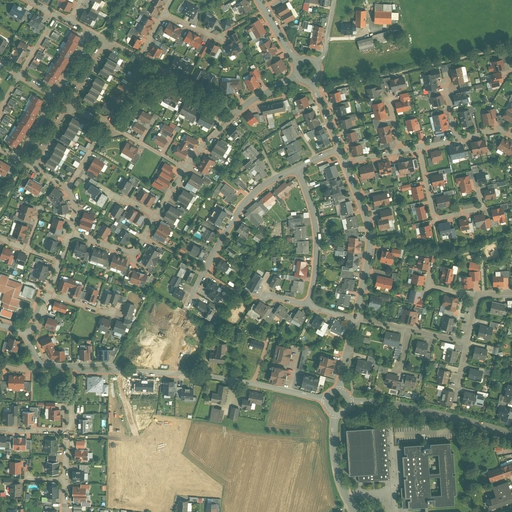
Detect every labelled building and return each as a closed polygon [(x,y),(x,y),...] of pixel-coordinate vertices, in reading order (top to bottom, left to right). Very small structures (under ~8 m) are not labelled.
[(67,1),(65,0),(64,0),(63,2),(60,7),(69,11),(73,4),(67,1)] [(160,0),(153,0),(151,4),(160,9),(161,7),(164,2),(160,0)] [(247,2),(245,0),(243,0),(236,5),(237,6),(239,10),(242,15),(251,10),(249,5),(247,2)] [(196,7),(187,2),(181,12),(192,19),(196,12),(198,9),(196,7)] [(229,3),(221,8),(224,12),(231,8),(229,3)] [(160,9),(151,4),(148,10),(148,11),(150,12),(156,15),(159,10),(160,9)] [(286,4),(277,9),(281,17),(282,16),(290,11),(286,4)] [(22,8),(19,6),(18,7),(15,5),(10,14),(20,20),(21,20),(25,11),(22,9),(22,8)] [(101,9),(94,5),(91,10),(98,14),(101,9)] [(392,6),(375,5),(374,23),(391,24),(392,6)] [(91,10),(89,14),(84,11),(80,19),(81,20),(82,20),(84,21),(85,21),(86,22),(87,21),(91,23),(93,19),(95,20),(98,14),(91,10)] [(25,11),(21,20),(20,20),(22,22),(24,20),(26,21),(31,13),(25,11)] [(295,18),(291,11),(290,11),(282,16),(286,23),(295,18)] [(366,11),(357,11),(356,25),(356,28),(365,28),(366,11)] [(42,19),(35,14),(29,23),(32,25),(32,26),(35,29),(36,27),(37,28),(40,22),(42,19)] [(212,17),(207,15),(207,16),(203,23),(206,24),(206,25),(209,26),(212,27),(216,19),(212,17)] [(147,18),(144,17),(143,17),(140,23),(150,28),(150,27),(150,26),(153,21),(147,18)] [(227,20),(221,24),(225,30),(231,26),(227,20)] [(258,21),(250,25),(250,26),(247,27),(247,29),(248,31),(250,32),(253,30),(257,37),(257,38),(263,34),(265,33),(258,21)] [(45,25),(40,22),(37,28),(38,29),(38,30),(37,32),(40,34),(45,25)] [(150,28),(140,23),(137,29),(137,30),(140,31),(146,35),(148,30),(149,30),(150,28)] [(174,26),(169,23),(166,29),(164,32),(171,36),(176,27),(174,26)] [(356,25),(341,24),(341,34),(341,33),(345,34),(352,34),(352,31),(356,31),(356,28),(356,25)] [(323,28),(313,26),(311,33),(322,35),(323,28)] [(162,27),(158,34),(162,37),(164,32),(166,29),(162,27)] [(178,28),(176,27),(171,36),(176,39),(177,39),(178,36),(182,30),(177,28),(178,28)] [(138,35),(130,30),(127,36),(128,37),(132,39),(133,37),(136,38),(138,35)] [(80,38),(72,32),(68,38),(78,43),(78,41),(80,38)] [(185,40),(184,41),(191,45),(196,36),(194,35),(189,32),(185,40)] [(311,40),(321,41),(322,35),(311,33),(310,39),(311,40)] [(240,41),(236,34),(230,37),(233,43),(236,41),(236,42),(240,41)] [(263,34),(257,38),(257,37),(251,41),(253,45),(255,44),(262,40),(265,38),(263,34)] [(197,36),(196,36),(191,45),(197,48),(197,47),(198,48),(199,45),(202,39),(197,37),(197,36)] [(136,38),(133,37),(132,39),(131,41),(132,41),(130,44),(132,45),(132,46),(135,47),(138,48),(139,48),(140,45),(140,44),(142,41),(136,38)] [(78,43),(68,38),(69,38),(66,43),(76,49),(76,47),(78,43)] [(367,40),(357,42),(360,52),(375,48),(372,38),(367,40)] [(264,43),(260,46),(263,52),(273,46),(272,44),(270,40),(264,43)] [(321,41),(311,40),(310,47),(320,49),(321,41)] [(233,43),(225,47),(230,56),(233,54),(234,54),(237,53),(237,52),(241,50),(236,42),(236,41),(233,43)] [(28,46),(21,42),(18,47),(19,48),(25,51),(28,46)] [(76,49),(66,43),(63,49),(72,54),(74,51),(76,49)] [(213,44),(211,43),(210,45),(209,45),(208,45),(207,48),(205,51),(206,51),(213,55),(214,53),(216,53),(219,47),(215,45),(213,44)] [(168,47),(163,44),(160,49),(161,50),(160,52),(164,55),(168,47)] [(160,49),(154,46),(152,48),(151,49),(150,52),(150,53),(158,57),(160,52),(161,50),(160,49)] [(273,46),(263,52),(266,57),(267,57),(271,55),(276,52),(274,48),(274,47),(273,46)] [(25,51),(19,48),(18,51),(17,50),(14,55),(15,56),(13,59),(21,63),(27,52),(25,51)] [(72,54),(63,49),(60,54),(70,59),(70,57),(72,54)] [(117,57),(111,53),(107,59),(116,64),(118,60),(118,61),(118,60),(119,58),(117,57)] [(70,59),(60,54),(61,54),(58,59),(68,65),(68,63),(70,59)] [(127,58),(119,54),(117,57),(119,58),(123,60),(125,62),(127,58)] [(505,54),(498,56),(499,61),(502,60),(503,63),(507,62),(505,54)] [(188,61),(182,58),(181,59),(175,56),(169,67),(177,71),(178,68),(182,70),(180,73),(187,77),(193,66),(187,62),(188,61)] [(266,62),(265,63),(268,68),(272,65),(276,63),(273,58),(273,59),(266,62)] [(68,65),(58,59),(55,65),(54,64),(64,70),(66,67),(68,65)] [(116,64),(107,59),(108,59),(105,64),(105,65),(114,70),(117,64),(116,64)] [(276,63),(272,65),(277,74),(278,73),(279,73),(281,72),(281,71),(286,69),(281,60),(276,63)] [(499,61),(492,62),(493,65),(492,66),(493,71),(494,71),(504,69),(503,67),(502,65),(503,63),(502,60),(499,61)] [(64,70),(54,64),(51,69),(61,75),(61,72),(63,69),(64,70)] [(114,70),(105,65),(102,70),(101,69),(111,75),(114,70)] [(460,68),(451,70),(452,75),(452,77),(463,75),(462,71),(461,70),(460,68)] [(61,75),(51,69),(48,74),(47,74),(57,80),(59,76),(61,75)] [(111,75),(101,69),(98,75),(107,80),(110,75),(111,75)] [(198,69),(193,78),(199,82),(201,79),(204,72),(198,69)] [(260,76),(256,69),(250,72),(253,77),(254,76),(256,79),(260,76)] [(438,69),(431,71),(431,74),(434,74),(435,78),(440,77),(438,69)] [(57,80),(47,74),(44,79),(53,84),(55,81),(57,80)] [(431,74),(428,75),(427,74),(425,75),(424,76),(425,77),(423,78),(425,84),(436,81),(435,78),(434,74),(431,74)] [(210,75),(206,81),(205,85),(211,88),(216,79),(210,75)] [(463,75),(452,77),(453,79),(454,84),(459,83),(463,82),(463,80),(464,79),(463,75)] [(253,77),(246,81),(249,86),(249,87),(251,91),(252,90),(255,89),(255,88),(260,85),(256,79),(254,76),(253,77)] [(493,78),(489,78),(490,82),(491,87),(492,87),(493,88),(495,87),(495,86),(500,85),(499,82),(502,82),(502,78),(501,76),(493,78)] [(105,83),(96,78),(93,83),(103,89),(102,89),(103,89),(102,88),(105,83)] [(237,79),(222,78),(221,92),(232,93),(233,89),(234,89),(235,81),(240,81),(240,79),(237,79)] [(404,78),(397,79),(392,80),(392,81),(391,81),(390,81),(391,84),(392,91),(399,90),(400,90),(402,90),(403,89),(406,88),(404,78)] [(436,81),(425,84),(425,86),(425,89),(427,90),(436,88),(437,88),(436,81)] [(103,89),(93,83),(94,84),(91,89),(99,94),(100,94),(99,94),(102,89),(103,89)] [(379,87),(368,89),(369,92),(367,95),(369,97),(369,98),(378,96),(377,92),(380,91),(379,87)] [(99,94),(91,89),(90,89),(91,89),(88,94),(87,94),(86,94),(87,94),(96,100),(99,94),(99,95),(99,94)] [(174,95),(172,94),(171,92),(169,91),(167,95),(163,102),(169,105),(174,95)] [(338,93),(330,95),(331,98),(330,98),(331,102),(332,102),(341,100),(340,95),(339,92),(338,93)] [(462,94),(453,96),(455,105),(459,105),(460,105),(463,105),(464,103),(466,103),(465,99),(466,98),(465,94),(465,93),(462,94)] [(96,100),(87,94),(86,94),(83,100),(92,105),(95,99),(96,100)] [(179,96),(177,97),(174,95),(169,105),(175,108),(181,97),(179,96)] [(43,101),(34,96),(31,101),(41,107),(41,104),(43,101)] [(438,96),(431,98),(432,104),(435,104),(435,106),(436,107),(439,106),(440,105),(443,104),(441,96),(438,96)] [(303,98),(302,98),(300,99),(299,100),(296,101),(299,106),(299,109),(304,107),(308,105),(307,102),(308,101),(306,98),(305,97),(303,98)] [(401,99),(401,102),(396,103),(398,112),(408,110),(406,98),(401,99)] [(41,107),(31,101),(32,102),(29,107),(39,112),(39,110),(41,107)] [(282,102),(270,105),(272,114),(284,111),(282,102)] [(189,105),(185,103),(182,109),(180,113),(186,116),(191,106),(190,105),(189,105)] [(376,104),(373,105),(374,112),(384,110),(384,108),(382,103),(376,104)] [(112,109),(104,105),(101,109),(109,114),(112,109)] [(270,105),(262,107),(264,115),(272,114),(270,105)] [(193,107),(191,106),(186,116),(191,119),(192,119),(194,116),(197,109),(193,107)] [(340,107),(335,108),(336,111),(335,111),(336,115),(337,115),(340,115),(343,115),(343,114),(345,113),(345,110),(346,110),(345,108),(345,106),(340,107)] [(39,112),(29,107),(26,112),(36,117),(35,117),(37,114),(39,112)] [(494,109),(488,111),(488,113),(491,113),(492,118),(496,117),(494,109)] [(384,110),(374,112),(376,119),(377,120),(379,119),(386,117),(384,112),(385,112),(384,110)] [(511,113),(507,110),(508,110),(507,110),(505,114),(506,114),(504,117),(503,117),(504,118),(511,123),(511,120),(511,113)] [(312,112),(305,114),(305,115),(305,117),(307,121),(316,118),(316,116),(315,116),(314,111),(312,112)] [(461,119),(470,117),(469,114),(468,111),(459,113),(461,119)] [(36,117),(26,112),(27,112),(24,117),(34,123),(34,121),(36,117)] [(152,117),(143,112),(139,118),(142,119),(147,122),(148,123),(150,120),(152,117)] [(253,115),(251,112),(244,117),(251,125),(257,121),(257,120),(253,115)] [(488,113),(483,114),(484,118),(484,119),(484,121),(484,124),(485,124),(485,125),(493,123),(492,118),(491,113),(488,113)] [(205,116),(202,114),(202,115),(201,115),(199,119),(197,123),(203,126),(209,115),(207,114),(206,116),(205,116)] [(440,115),(433,116),(433,117),(434,124),(446,121),(446,120),(447,119),(446,117),(445,116),(444,114),(440,115)] [(209,115),(203,126),(209,129),(211,127),(213,122),(213,121),(214,120),(211,119),(210,118),(211,116),(209,115)] [(34,123),(24,117),(21,123),(20,122),(30,128),(32,125),(34,123)] [(470,117),(461,119),(462,127),(472,125),(470,117)] [(79,122),(72,118),(69,124),(70,124),(78,129),(81,123),(79,122)] [(316,118),(307,121),(308,125),(309,126),(310,128),(317,126),(319,125),(317,119),(316,118)] [(345,120),(340,121),(341,124),(340,124),(341,128),(342,128),(351,126),(350,123),(351,123),(350,121),(354,120),(354,118),(345,120)] [(416,119),(406,121),(407,126),(408,131),(413,130),(413,131),(419,129),(418,125),(417,124),(416,119)] [(446,121),(434,124),(436,131),(443,130),(448,129),(447,126),(448,125),(447,123),(446,122),(446,121)] [(30,128),(20,122),(17,127),(26,132),(28,129),(30,128)] [(290,122),(281,128),(282,131),(290,127),(288,123),(290,122)] [(139,124),(136,123),(133,129),(142,134),(144,131),(145,128),(144,127),(139,124)] [(78,129),(70,124),(67,130),(76,135),(79,130),(79,129),(78,129)] [(173,130),(164,124),(161,130),(162,132),(168,135),(170,136),(171,133),(172,133),(173,130)] [(245,132),(239,125),(236,128),(240,132),(239,132),(242,135),(245,132)] [(236,128),(234,126),(227,132),(233,138),(234,137),(235,137),(237,136),(237,134),(239,132),(240,132),(236,128)] [(290,127),(282,131),(285,136),(286,135),(289,140),(293,138),(297,136),(292,126),(290,127)] [(381,128),(379,128),(379,129),(380,136),(391,133),(390,132),(389,126),(381,128)] [(26,132),(17,127),(14,132),(24,138),(24,136),(26,132)] [(323,129),(315,132),(315,133),(313,134),(314,137),(317,136),(319,141),(318,142),(320,147),(321,146),(321,147),(329,143),(323,129)] [(76,135),(67,130),(64,135),(71,140),(72,141),(73,140),(72,140),(75,135),(76,135)] [(24,138),(14,132),(11,137),(10,137),(20,143),(22,140),(24,138)] [(350,133),(346,134),(347,137),(346,138),(347,141),(348,141),(350,141),(351,141),(353,141),(354,140),(356,140),(355,135),(354,132),(350,133)] [(391,133),(380,136),(382,143),(389,141),(392,141),(391,135),(391,133)] [(71,140),(64,135),(63,134),(63,135),(60,140),(68,145),(71,140)] [(159,137),(158,136),(154,142),(163,147),(165,144),(167,141),(165,140),(159,137)] [(197,141),(188,136),(187,137),(185,141),(184,142),(184,143),(188,145),(193,148),(197,141)] [(20,143),(10,137),(7,142),(16,148),(18,144),(20,143)] [(499,137),(494,145),(498,147),(502,140),(499,137)] [(293,138),(289,140),(284,142),(286,146),(287,146),(295,141),(293,138)] [(507,142),(503,139),(502,140),(498,147),(497,148),(503,152),(509,142),(507,141),(507,142)] [(485,140),(480,141),(478,141),(480,153),(487,151),(486,147),(485,140)] [(220,142),(218,141),(216,145),(215,147),(224,153),(228,147),(227,146),(220,142)] [(295,141),(287,146),(289,150),(290,149),(293,155),(298,153),(302,150),(297,141),(295,141)] [(476,142),(471,143),(474,154),(480,153),(478,141),(476,142)] [(249,142),(245,146),(245,147),(243,149),(245,151),(251,145),(249,142)] [(511,143),(509,142),(503,152),(509,155),(511,151),(511,144),(511,143)] [(67,148),(58,143),(55,148),(55,149),(56,149),(63,154),(63,153),(67,148)] [(138,150),(127,144),(123,151),(127,153),(126,154),(133,158),(135,154),(138,150)] [(259,154),(251,145),(245,151),(243,152),(246,156),(247,155),(251,160),(255,156),(259,154)] [(356,146),(351,147),(352,150),(351,151),(352,154),(353,155),(356,154),(359,154),(359,153),(361,153),(361,149),(361,147),(361,145),(356,146)] [(463,145),(456,147),(458,158),(465,157),(464,152),(463,145)] [(179,147),(178,147),(175,154),(184,159),(188,152),(185,151),(179,147)] [(224,153),(215,147),(213,150),(211,153),(213,154),(220,158),(221,159),(224,153)] [(456,147),(449,148),(451,155),(452,160),(458,158),(456,147)] [(63,154),(56,149),(55,149),(53,154),(52,154),(61,160),(61,159),(64,154),(63,153),(63,154)] [(437,151),(434,152),(431,153),(432,158),(433,161),(442,159),(440,151),(437,151)] [(293,155),(288,157),(290,161),(299,156),(298,153),(293,155)] [(61,160),(52,154),(52,155),(49,160),(57,164),(57,165),(58,165),(61,160)] [(140,157),(135,154),(133,158),(131,162),(136,165),(140,157)] [(207,158),(205,156),(202,161),(202,160),(200,162),(210,168),(214,162),(207,158)] [(251,160),(244,166),(247,169),(258,160),(255,156),(251,160)] [(57,164),(49,160),(48,159),(45,165),(52,169),(54,170),(57,165),(57,164)] [(99,161),(95,159),(91,165),(100,170),(100,171),(104,164),(103,163),(99,161)] [(258,160),(247,169),(251,173),(255,169),(259,173),(254,177),(257,180),(261,177),(262,178),(267,175),(263,170),(266,167),(259,159),(258,160)] [(412,160),(409,161),(408,161),(405,162),(407,173),(414,171),(414,169),(415,169),(413,160),(412,161),(412,160)] [(389,161),(383,163),(383,164),(378,165),(380,173),(386,172),(387,173),(391,172),(390,167),(389,161)] [(11,166),(4,162),(0,169),(0,173),(5,176),(8,171),(10,168),(11,166)] [(210,168),(200,162),(199,164),(200,164),(198,168),(200,170),(207,174),(210,168)] [(405,162),(401,162),(401,163),(398,164),(400,171),(400,174),(407,173),(405,162)] [(100,170),(91,165),(87,172),(88,173),(95,177),(96,177),(100,170)] [(172,168),(166,165),(160,175),(170,181),(170,180),(174,174),(170,172),(172,168)] [(366,166),(364,166),(364,167),(359,168),(362,179),(364,178),(364,179),(372,177),(372,176),(375,176),(374,173),(372,165),(367,166),(366,166)] [(330,168),(325,169),(327,175),(326,175),(328,180),(335,178),(338,176),(334,166),(330,168)] [(484,173),(481,174),(480,173),(479,174),(479,175),(476,175),(477,178),(478,184),(481,183),(482,183),(485,183),(486,182),(485,180),(489,179),(489,178),(488,175),(488,174),(484,175),(484,173)] [(202,180),(193,174),(188,183),(198,189),(202,182),(203,180),(202,180)] [(439,175),(431,177),(433,186),(437,186),(444,184),(442,175),(442,174),(439,175)] [(170,181),(160,175),(154,185),(160,189),(162,186),(165,188),(169,181),(170,181)] [(206,177),(204,176),(202,180),(203,180),(202,182),(209,186),(212,180),(206,177)] [(467,177),(456,179),(457,184),(460,183),(462,193),(465,192),(467,192),(469,192),(470,191),(471,190),(469,180),(468,176),(467,177)] [(140,181),(134,177),(133,180),(131,179),(129,182),(132,184),(131,185),(136,188),(140,181)] [(91,185),(96,187),(99,183),(93,180),(91,178),(87,185),(90,187),(91,185)] [(328,180),(321,183),(322,187),(332,183),(337,181),(336,180),(335,178),(328,180)] [(34,181),(30,179),(29,179),(27,183),(24,188),(27,190),(31,192),(30,194),(37,182),(35,180),(34,181)] [(129,182),(123,179),(121,183),(120,183),(117,187),(126,192),(131,185),(132,184),(129,182)] [(334,189),(343,186),(341,180),(337,181),(332,183),(334,189)] [(39,183),(37,182),(30,194),(31,192),(35,194),(37,196),(38,196),(40,191),(43,187),(43,186),(39,184),(39,183)] [(248,188),(242,182),(239,185),(245,190),(248,188)] [(285,183),(279,188),(278,188),(279,189),(276,191),(275,191),(276,192),(281,198),(281,197),(283,195),(284,196),(285,196),(288,194),(288,192),(288,191),(290,189),(291,189),(290,189),(293,186),(294,187),(294,186),(290,182),(287,185),(285,182),(284,183),(285,183)] [(221,183),(213,193),(216,196),(220,191),(224,185),(221,183)] [(49,186),(45,184),(44,187),(43,187),(40,191),(41,192),(44,194),(49,186)] [(232,190),(225,185),(225,184),(224,185),(220,191),(227,196),(224,200),(231,205),(231,204),(237,196),(234,194),(235,192),(235,193),(231,190),(232,190),(232,189),(232,190)] [(88,190),(95,195),(93,198),(98,201),(96,203),(102,206),(108,197),(99,192),(100,191),(95,188),(96,187),(91,185),(90,187),(88,190)] [(343,186),(334,189),(332,189),(334,194),(332,194),(333,197),(334,197),(334,198),(341,195),(342,194),(341,192),(345,190),(343,186)] [(421,186),(412,188),(413,194),(412,195),(413,197),(413,198),(414,197),(414,199),(423,197),(421,186)] [(61,193),(55,188),(54,189),(53,189),(51,192),(51,193),(49,196),(53,200),(52,201),(54,203),(59,196),(61,193)] [(488,190),(484,191),(486,199),(491,198),(491,199),(495,198),(495,197),(496,197),(494,189),(488,190)] [(142,190),(139,194),(137,199),(143,203),(150,192),(150,191),(148,194),(142,190)] [(189,194),(184,191),(181,195),(180,195),(179,196),(189,202),(193,196),(189,194)] [(155,198),(149,194),(150,192),(143,203),(150,207),(151,206),(153,202),(155,198)] [(270,192),(264,198),(264,197),(264,198),(261,201),(261,200),(260,200),(262,202),(266,207),(276,198),(276,199),(273,195),(270,192)] [(281,198),(276,192),(273,195),(276,199),(280,204),(284,201),(281,198)] [(384,194),(373,196),(375,205),(374,205),(375,210),(381,209),(380,204),(382,204),(382,205),(388,203),(388,201),(389,201),(388,198),(387,198),(386,194),(386,193),(384,194)] [(447,195),(436,198),(439,208),(443,207),(445,208),(446,206),(448,206),(447,201),(449,201),(447,195)] [(61,197),(59,196),(54,203),(55,204),(63,199),(62,196),(61,197)] [(189,202),(179,196),(178,198),(179,198),(176,203),(182,206),(186,208),(189,202)] [(256,203),(250,208),(247,211),(247,210),(247,211),(248,212),(252,217),(262,209),(259,205),(256,202),(256,203)] [(266,207),(262,202),(259,205),(262,209),(266,213),(269,210),(266,207)] [(345,203),(341,204),(342,210),(341,210),(342,215),(350,213),(352,213),(350,202),(345,203)] [(64,205),(55,206),(56,208),(58,208),(58,214),(62,213),(64,214),(66,214),(67,212),(68,212),(67,204),(64,205)] [(231,205),(228,209),(232,212),(236,208),(231,204),(231,205)] [(34,209),(23,205),(21,211),(32,215),(34,209)] [(123,209),(117,205),(111,214),(118,218),(120,215),(123,209)] [(420,206),(416,207),(418,215),(416,215),(417,220),(419,220),(427,218),(428,218),(427,213),(426,213),(425,209),(423,209),(422,206),(420,206)] [(176,210),(171,207),(168,211),(167,212),(177,218),(180,212),(176,210)] [(499,209),(495,209),(495,210),(492,211),(494,219),(494,221),(496,220),(500,220),(500,221),(505,220),(503,210),(503,208),(501,209),(499,209)] [(138,213),(131,209),(128,213),(126,217),(133,221),(138,213)] [(32,215),(21,211),(19,217),(30,221),(32,215)] [(226,215),(219,211),(215,219),(214,219),(218,222),(221,223),(226,215)] [(177,218),(167,212),(166,214),(164,219),(169,222),(173,224),(177,218)] [(252,217),(248,212),(245,215),(246,217),(250,221),(252,223),(255,220),(252,217)] [(94,216),(84,213),(83,217),(82,217),(81,220),(92,223),(94,216)] [(144,217),(138,213),(133,221),(139,225),(142,221),(144,217)] [(392,215),(382,217),(382,218),(377,219),(380,229),(381,229),(381,230),(387,229),(386,228),(389,227),(388,220),(393,219),(392,215)] [(483,215),(474,217),(476,226),(481,225),(482,229),(486,228),(485,219),(486,219),(485,217),(484,217),(483,215)] [(351,217),(347,218),(348,224),(346,224),(348,229),(358,227),(356,216),(351,217)] [(57,219),(54,218),(52,224),(62,228),(65,222),(60,220),(57,219)] [(215,219),(213,218),(210,223),(207,222),(215,226),(218,222),(214,219),(215,219)] [(296,219),(293,219),(290,220),(290,223),(301,222),(301,227),(303,226),(303,218),(296,219)] [(464,220),(463,219),(460,220),(459,221),(461,229),(465,229),(465,230),(466,229),(465,224),(468,224),(467,219),(464,220)] [(92,223),(81,220),(80,222),(81,223),(80,227),(89,230),(92,223)] [(212,225),(203,220),(203,221),(202,221),(202,222),(198,229),(206,234),(209,229),(212,225)] [(21,225),(17,223),(17,224),(15,230),(26,233),(28,227),(21,225)] [(449,223),(439,225),(441,236),(442,236),(442,238),(443,239),(447,238),(447,237),(446,235),(451,234),(452,234),(451,229),(449,223)] [(468,224),(465,224),(466,229),(467,233),(474,232),(472,223),(468,224)] [(62,228),(52,224),(50,231),(53,232),(56,233),(60,234),(62,228)] [(164,226),(161,224),(158,229),(158,228),(157,230),(167,236),(170,230),(168,229),(168,227),(166,228),(164,226)] [(250,230),(242,224),(237,231),(240,233),(245,236),(250,230)] [(110,229),(104,225),(98,234),(105,238),(109,230),(110,229)] [(301,227),(296,227),(296,233),(295,233),(295,238),(303,237),(306,237),(306,226),(303,226),(301,227)] [(425,226),(419,228),(421,234),(422,233),(423,237),(432,235),(430,226),(427,227),(427,226),(425,226)] [(209,229),(206,234),(204,237),(211,241),(215,233),(209,229)] [(26,233),(15,230),(13,236),(17,237),(23,240),(26,233)] [(125,231),(123,230),(122,231),(117,239),(124,244),(126,241),(129,240),(128,237),(130,234),(125,231)] [(167,236),(157,230),(156,231),(156,232),(153,236),(157,238),(159,239),(159,241),(161,241),(163,242),(167,236)] [(245,236),(240,233),(237,238),(242,241),(245,236)] [(356,237),(346,236),(346,240),(351,241),(358,241),(359,233),(357,233),(356,237)] [(52,234),(50,234),(48,239),(57,242),(58,237),(55,236),(52,234)] [(57,242),(48,239),(45,248),(55,251),(58,243),(57,242)] [(303,242),(298,242),(298,248),(297,248),(297,253),(308,252),(308,241),(303,242)] [(358,241),(351,241),(351,247),(349,247),(349,252),(354,252),(360,253),(361,242),(358,241)] [(83,245),(77,242),(75,247),(76,248),(74,252),(77,253),(76,255),(81,257),(83,258),(85,252),(86,249),(83,248),(82,246),(83,245)] [(239,248),(231,242),(226,249),(235,255),(239,248)] [(206,250),(199,247),(199,248),(194,245),(190,253),(201,259),(206,250)] [(150,247),(146,253),(145,253),(144,254),(144,255),(145,256),(141,262),(145,264),(147,266),(151,268),(153,265),(154,265),(159,257),(158,257),(160,254),(160,253),(156,251),(154,250),(150,247)] [(12,251),(4,248),(2,253),(1,253),(0,255),(1,257),(4,258),(4,259),(7,260),(8,260),(10,255),(12,251)] [(99,251),(94,249),(93,254),(91,259),(91,260),(98,262),(101,251),(99,250),(99,251)] [(101,251),(98,262),(104,264),(106,258),(108,254),(103,252),(101,251)] [(391,253),(383,251),(382,256),(381,257),(380,259),(381,260),(381,261),(386,262),(387,262),(392,263),(393,255),(394,253),(391,253)] [(90,253),(85,252),(83,258),(81,257),(81,259),(87,261),(90,253)] [(27,256),(19,253),(17,260),(16,263),(19,263),(24,265),(27,256)] [(10,255),(8,260),(7,260),(6,263),(11,264),(13,259),(14,256),(10,255)] [(119,257),(114,256),(112,263),(111,266),(111,267),(117,269),(121,258),(119,257)] [(354,256),(349,256),(348,262),(347,262),(346,271),(354,272),(354,268),(357,268),(358,257),(354,256)] [(429,258),(419,256),(417,264),(419,265),(418,268),(427,269),(428,261),(429,258)] [(121,258),(117,269),(123,271),(125,267),(127,260),(122,259),(122,258),(121,258)] [(17,260),(13,259),(11,264),(10,268),(16,270),(19,263),(16,263),(17,260)] [(229,266),(221,260),(216,267),(225,273),(229,266)] [(303,262),(294,261),(293,260),(292,265),(298,266),(297,271),(295,271),(295,276),(300,277),(305,278),(307,267),(303,266),(303,262)] [(42,265),(38,264),(36,270),(47,273),(49,267),(42,265)] [(151,268),(147,266),(146,268),(149,269),(148,272),(151,274),(154,270),(151,268)] [(452,269),(445,268),(444,272),(443,272),(442,276),(443,277),(442,281),(450,282),(452,274),(453,269),(452,269)] [(47,273),(36,270),(34,276),(38,277),(45,280),(47,273)] [(134,272),(128,270),(126,275),(126,276),(132,278),(134,272)] [(194,274),(187,270),(185,275),(182,274),(181,277),(190,282),(194,274)] [(137,272),(134,271),(132,278),(130,282),(137,284),(141,273),(140,273),(137,272)] [(470,277),(463,277),(463,280),(462,282),(462,288),(463,288),(466,288),(466,287),(473,287),(472,284),(472,281),(473,280),(480,280),(479,272),(470,272),(470,277)] [(141,273),(137,284),(144,286),(147,276),(144,275),(144,274),(141,273)] [(351,275),(341,273),(340,277),(345,278),(344,284),(342,284),(341,289),(347,290),(352,291),(355,280),(350,279),(351,275)] [(256,274),(252,281),(255,282),(250,290),(250,291),(254,292),(257,294),(262,286),(259,284),(263,278),(256,274)] [(420,276),(414,274),(414,275),(412,280),(414,281),(414,283),(414,284),(416,284),(418,284),(422,285),(424,276),(420,276)] [(22,285),(8,280),(9,277),(1,275),(0,276),(0,291),(5,293),(2,302),(4,303),(2,307),(7,309),(9,310),(13,311),(15,307),(17,307),(20,299),(17,299),(19,294),(26,297),(32,299),(35,289),(29,287),(25,286),(23,292),(20,291),(22,285)] [(281,280),(275,276),(269,286),(275,289),(281,280)] [(392,279),(378,276),(375,287),(390,290),(392,279)] [(502,276),(493,277),(493,278),(493,279),(493,281),(493,282),(494,286),(499,286),(500,286),(503,286),(503,278),(502,276)] [(63,280),(62,279),(58,289),(65,292),(67,286),(69,282),(68,282),(63,280)] [(299,281),(294,280),(293,286),(292,286),(291,291),(296,292),(302,293),(304,282),(299,281)] [(219,287),(210,281),(206,288),(211,291),(214,294),(216,291),(219,287)] [(75,284),(74,284),(73,288),(71,294),(78,296),(81,286),(75,284)] [(250,290),(246,287),(244,291),(252,296),(254,292),(250,291),(250,290)] [(94,289),(90,288),(88,293),(86,299),(90,300),(91,301),(93,302),(94,302),(95,302),(98,292),(93,291),(94,289)] [(185,293),(176,288),(172,295),(181,300),(185,293)] [(421,292),(411,290),(410,294),(409,298),(411,298),(411,302),(416,303),(418,304),(419,300),(421,292)] [(222,295),(216,291),(214,294),(211,291),(208,296),(217,302),(222,295)] [(111,295),(104,292),(102,299),(101,303),(105,304),(105,303),(109,304),(109,302),(112,295),(111,295)] [(119,295),(112,292),(111,295),(112,295),(109,302),(112,303),(112,304),(116,305),(117,302),(119,295)] [(346,295),(341,293),(340,299),(338,299),(337,304),(348,306),(350,296),(346,295)] [(457,299),(446,296),(444,301),(443,302),(443,304),(444,305),(443,306),(446,306),(446,308),(454,310),(455,311),(457,299)] [(379,298),(371,297),(369,305),(372,306),(372,307),(374,307),(375,307),(379,308),(381,299),(379,298)] [(419,300),(418,304),(416,303),(415,307),(424,309),(424,308),(421,308),(422,301),(419,300)] [(63,304),(60,303),(60,304),(55,302),(53,308),(65,313),(67,306),(62,305),(63,304)] [(208,307),(200,302),(196,308),(204,313),(208,307)] [(498,304),(492,302),(491,307),(493,308),(492,312),(496,313),(496,314),(502,315),(503,311),(504,306),(498,305),(498,304)] [(135,306),(126,303),(124,308),(125,308),(123,313),(126,315),(131,316),(135,306)] [(259,303),(257,306),(253,304),(247,313),(251,316),(253,314),(260,318),(259,320),(260,321),(261,319),(265,313),(264,313),(267,309),(259,303)] [(215,311),(208,307),(204,313),(203,315),(208,318),(207,317),(210,314),(212,315),(215,311)] [(272,309),(268,315),(271,318),(274,313),(277,310),(273,307),(272,309)] [(287,312),(279,307),(277,310),(274,313),(282,319),(286,313),(287,312)] [(414,312),(404,309),(401,321),(414,324),(416,313),(416,312),(414,312)] [(306,317),(297,312),(295,315),(293,318),(301,324),(306,317)] [(287,321),(290,323),(293,318),(295,315),(292,313),(290,316),(287,321)] [(324,322),(315,317),(313,321),(311,324),(312,324),(318,328),(320,329),(324,322)] [(446,317),(444,317),(441,329),(451,331),(454,319),(450,318),(446,317)] [(55,320),(48,318),(45,327),(55,330),(57,324),(58,321),(55,320)] [(110,321),(103,319),(99,329),(106,331),(107,332),(108,330),(110,321)] [(132,322),(125,319),(124,323),(127,324),(126,326),(130,327),(130,328),(133,322),(132,322)] [(310,319),(305,327),(309,329),(312,324),(311,324),(313,321),(310,319)] [(124,323),(117,321),(114,331),(123,334),(126,326),(127,324),(124,323)] [(328,325),(324,322),(320,329),(318,328),(317,331),(317,330),(315,333),(319,335),(323,337),(325,333),(328,325)] [(343,327),(334,323),(333,326),(331,330),(339,334),(340,334),(343,327)] [(492,329),(480,326),(478,337),(490,340),(492,329)] [(232,333),(219,329),(217,335),(231,339),(232,333)] [(400,336),(386,332),(384,343),(396,346),(398,346),(398,345),(400,336)] [(51,339),(48,338),(45,339),(44,338),(41,340),(42,341),(41,341),(43,345),(44,345),(46,349),(52,346),(54,345),(51,339)] [(14,340),(10,339),(9,343),(7,349),(13,350),(14,351),(15,352),(17,351),(18,350),(18,349),(18,348),(20,342),(16,341),(15,339),(14,340)] [(264,344),(252,340),(250,346),(262,350),(264,344)] [(428,344),(417,342),(415,352),(425,355),(426,355),(426,353),(428,344)] [(226,344),(218,343),(217,354),(210,353),(209,362),(224,363),(226,344)] [(455,345),(445,343),(444,347),(448,348),(448,350),(453,351),(455,345)] [(86,345),(86,350),(81,350),(80,351),(80,354),(81,354),(81,359),(89,359),(89,352),(89,345),(86,345)] [(283,346),(283,347),(279,346),(278,350),(276,350),(275,356),(276,357),(276,361),(279,362),(282,363),(282,362),(288,363),(289,358),(290,358),(291,355),(290,355),(291,349),(286,348),(286,347),(283,346)] [(113,350),(110,355),(114,357),(118,349),(114,347),(113,350)] [(303,348),(298,369),(304,370),(309,349),(303,348)] [(487,350),(479,348),(475,348),(473,358),(480,359),(480,358),(485,359),(487,350)] [(65,351),(56,351),(55,351),(54,349),(47,352),(49,356),(50,355),(51,357),(56,357),(56,359),(65,359),(65,358),(66,358),(66,355),(65,355),(65,351)] [(113,350),(98,350),(98,359),(108,359),(108,355),(110,355),(113,350)] [(448,350),(445,360),(454,362),(457,352),(453,351),(448,350)] [(377,358),(369,356),(368,362),(371,363),(375,364),(377,358)] [(327,357),(327,358),(323,357),(322,361),(320,360),(318,367),(320,367),(319,371),(323,372),(323,373),(325,374),(326,373),(331,375),(333,369),(334,369),(334,366),(333,366),(335,360),(330,359),(330,358),(327,357)] [(368,362),(358,360),(356,371),(362,372),(363,371),(369,372),(371,363),(368,362)] [(281,368),(278,368),(274,367),(273,371),(272,371),(270,378),(272,378),(271,382),(275,383),(275,384),(278,384),(283,385),(284,379),(286,379),(286,376),(285,376),(286,370),(281,369),(281,368)] [(445,370),(440,369),(440,370),(437,381),(445,383),(447,377),(449,372),(445,370)] [(482,372),(470,369),(468,378),(477,380),(477,378),(481,379),(482,372)] [(309,376),(304,374),(301,386),(305,388),(311,390),(312,390),(316,391),(319,379),(315,377),(309,376)] [(398,377),(387,374),(385,382),(390,383),(389,386),(395,388),(397,382),(398,377)] [(416,378),(406,376),(405,380),(405,384),(414,386),(416,378)] [(102,378),(88,378),(88,391),(102,391),(102,385),(102,378)] [(9,382),(2,382),(2,381),(1,381),(1,391),(7,391),(7,388),(9,388),(9,382)] [(163,394),(173,394),(173,393),(174,384),(174,382),(164,381),(163,394)] [(32,383),(24,382),(23,388),(26,388),(26,391),(31,391),(32,383)] [(228,387),(219,385),(218,394),(212,393),(211,402),(225,404),(228,387)] [(181,396),(181,399),(185,399),(184,401),(190,401),(190,400),(193,400),(193,390),(190,390),(190,389),(186,389),(185,390),(182,390),(181,390),(181,396)] [(444,390),(443,390),(443,391),(442,396),(441,396),(440,402),(441,403),(440,403),(451,406),(451,403),(452,399),(454,392),(444,390)] [(263,394),(250,392),(248,400),(243,399),(242,407),(250,409),(252,402),(255,403),(255,404),(261,405),(263,394)] [(468,406),(471,394),(465,392),(462,403),(467,404),(466,405),(468,406)] [(471,394),(468,406),(470,406),(470,405),(474,406),(475,403),(477,395),(476,395),(471,394)] [(484,397),(477,395),(475,403),(482,405),(484,397)] [(511,420),(511,408),(505,407),(505,408),(501,407),(500,412),(504,413),(502,420),(511,422),(511,420)] [(30,408),(30,412),(23,412),(22,424),(34,424),(34,412),(34,408),(30,408)] [(60,410),(55,410),(55,409),(49,408),(49,419),(50,419),(50,420),(54,421),(54,419),(60,419),(60,410)] [(221,409),(212,408),(210,420),(218,422),(221,409)] [(239,409),(232,408),(230,419),(237,420),(239,409)] [(11,414),(4,413),(3,419),(3,422),(3,423),(13,424),(14,415),(14,414),(11,414)] [(83,419),(79,419),(79,423),(78,423),(78,428),(79,428),(79,431),(79,432),(88,432),(88,428),(88,423),(88,420),(88,419),(83,419)] [(386,427),(346,430),(349,476),(358,475),(359,482),(390,480),(386,427)] [(22,437),(18,437),(18,438),(13,438),(13,450),(18,450),(18,449),(22,449),(21,450),(26,450),(26,449),(26,440),(26,438),(22,438),(22,437)] [(55,439),(50,439),(50,440),(46,440),(46,447),(45,447),(45,451),(49,451),(56,452),(56,451),(56,440),(55,440),(55,439)] [(88,441),(75,440),(74,461),(90,462),(91,451),(87,451),(88,441)] [(455,475),(452,475),(452,473),(455,472),(453,452),(451,453),(450,442),(430,444),(430,448),(424,448),(424,444),(404,446),(406,479),(407,487),(401,488),(402,509),(425,507),(425,511),(428,511),(428,507),(428,503),(434,502),(435,506),(455,505),(454,495),(456,495),(455,475)] [(15,462),(11,462),(11,468),(11,469),(11,473),(20,473),(21,462),(15,462)] [(56,463),(48,463),(48,464),(47,464),(46,470),(48,470),(47,474),(58,474),(58,472),(59,472),(59,466),(58,466),(58,463),(56,463)] [(508,465),(501,467),(504,477),(504,476),(511,474),(508,465)] [(501,467),(487,472),(490,481),(504,477),(501,467)] [(85,472),(73,471),(73,481),(85,482),(85,472)] [(511,495),(507,482),(492,487),(496,497),(493,498),(491,494),(486,496),(487,500),(486,501),(485,502),(485,503),(486,504),(486,505),(487,505),(488,505),(489,505),(490,509),(511,501),(511,495)] [(21,494),(21,483),(14,483),(10,483),(10,494),(21,494)] [(57,487),(47,486),(47,489),(45,489),(45,493),(47,493),(47,497),(56,498),(58,498),(58,494),(58,493),(58,492),(57,492),(57,487)] [(188,501),(179,501),(178,511),(187,511),(188,501)]
